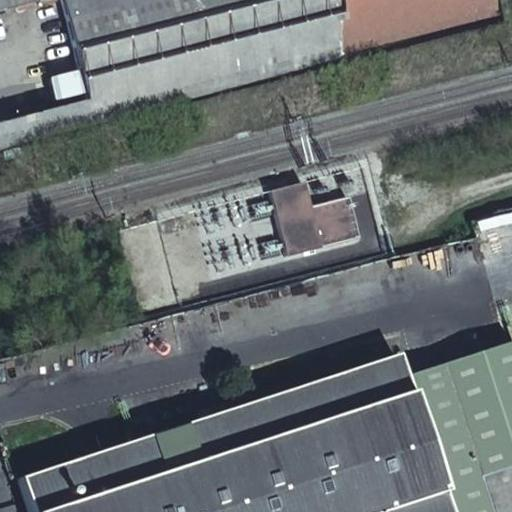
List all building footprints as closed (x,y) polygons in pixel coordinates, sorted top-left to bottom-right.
[(168,113),(343,69),(333,0),(0,0),(0,16),(61,3),(87,108),(0,133),(0,165),(74,147),(96,141),(93,132),(168,113)] [(497,0),(333,0),(343,69),(399,55),(396,44),(501,16),(497,0)] [(504,28),(501,16),(396,44),(399,55),(504,28)] [(268,192),(283,258),(357,241),(348,198),(307,207),(302,185),(268,192)] [(441,511),(388,344),(7,474),(20,511),(441,511)] [(511,511),(511,468),(475,481),(485,511),(511,511)]
